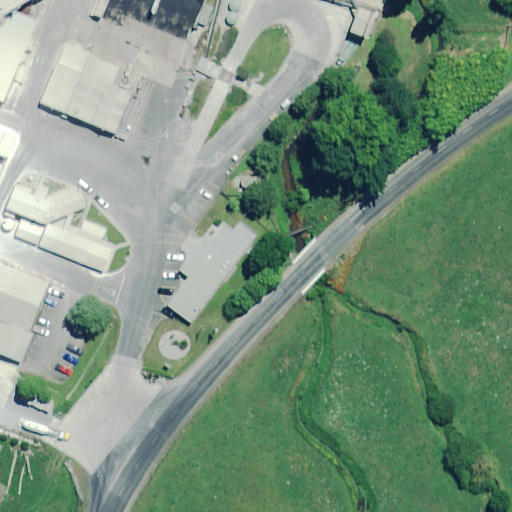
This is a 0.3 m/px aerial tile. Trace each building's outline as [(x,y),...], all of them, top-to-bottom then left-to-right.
[(371,12),(358,8),(350,35),(363,38),(371,12)] [(0,96),(28,19),(0,9),(0,96)] [(113,59),(62,40),(37,107),(107,132),(123,90),(105,83),(113,59)] [(202,57),(195,69),(213,79),(219,66),(202,57)] [(260,178),(251,167),(230,184),(239,195),(260,178)] [(84,193),(74,172),(48,186),(45,185),(49,175),(39,171),(35,180),(19,174),(10,195),(48,210),(84,193)] [(119,230),(58,208),(49,232),(110,254),(119,230)] [(181,323),(243,233),(219,216),(202,241),(193,235),(170,269),(179,275),(157,306),(181,323)] [(42,228),(18,218),(10,237),(34,247),(42,228)] [(45,279),(0,262),(0,353),(15,359),(45,279)]
